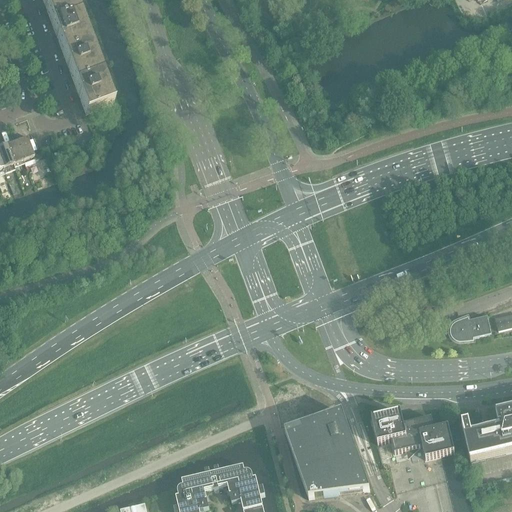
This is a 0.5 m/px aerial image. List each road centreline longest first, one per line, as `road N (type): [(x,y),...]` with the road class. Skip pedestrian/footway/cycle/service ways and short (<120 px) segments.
road 1 (primary): [(0,452),(268,326)]
road 2 (primary): [(236,243),(138,291),(0,381)]
road 3 (tertiary): [(268,326),(279,354),(321,382),(432,392),(511,384)]
road 4 (tertiary): [(146,0),(236,243)]
road 5 (tertiary): [(295,212),(254,104),(200,0)]
road 6 (trunk): [(511,138),(417,163),(295,212)]
road 7 (tertiary): [(511,364),(392,371),(345,345),(326,305)]
road 8 (trunk): [(326,305),(511,226)]
